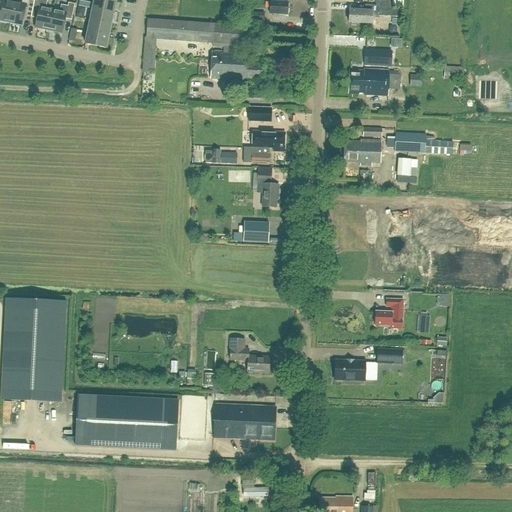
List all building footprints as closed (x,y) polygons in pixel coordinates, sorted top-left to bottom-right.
[(0,0),(0,20),(9,23),(13,3),(5,1),(5,0),(0,0)] [(21,0),(21,4),(13,3),(9,23),(22,25),(24,12),(31,14),(31,12),(34,1),(30,0),(21,0)] [(42,29),(48,31),(53,10),(45,8),(47,0),(34,0),(34,1),(31,12),(37,14),(34,28),(42,30),(42,29)] [(104,0),(94,0),(92,9),(113,14),(115,2),(104,0)] [(270,0),(270,15),(287,15),(288,2),(276,2),(276,0),(270,0)] [(53,10),(48,31),(54,32),(62,34),(65,19),(71,20),(74,4),(68,3),(67,6),(61,5),(60,11),(53,10)] [(392,16),(392,5),(376,5),(375,12),(372,12),(372,11),(349,10),(348,23),(371,24),(372,19),(379,19),(379,16),(392,16)] [(90,21),(110,25),(113,14),(92,9),(90,21)] [(250,27),(147,20),(146,38),(249,46),(250,27)] [(90,21),(87,32),(108,37),(110,25),(90,21)] [(85,44),(105,48),(108,37),(87,32),(85,44)] [(391,52),(364,50),(364,65),(390,67),(391,52)] [(211,79),(231,80),(233,53),(212,52),(211,79)] [(248,54),(233,53),(231,80),(247,81),(247,79),(256,80),(256,78),(264,79),(265,66),(248,65),(248,54)] [(409,62),(408,56),(401,57),(402,64),(409,62)] [(399,71),(364,69),(364,71),(350,70),(348,94),(359,95),(359,93),(365,94),(365,96),(388,97),(388,88),(398,89),(399,71)] [(463,70),(444,69),(443,83),(463,84),(463,70)] [(411,86),(422,86),(422,75),(411,75),(411,86)] [(250,108),(249,122),(271,123),(272,109),(250,108)] [(362,137),(381,138),(382,129),(363,128),(362,137)] [(243,148),(243,163),(252,163),(268,164),(269,148),(273,148),(273,152),(283,153),(284,133),(252,132),(252,148),(243,148)] [(394,152),(452,155),(453,143),(433,142),(434,135),(394,133),(394,152)] [(380,164),(381,142),(367,141),(366,143),(344,142),(343,163),(353,163),(353,164),(360,164),(359,166),(371,167),(371,164),(380,164)] [(205,152),(205,164),(220,164),(220,150),(212,150),(212,152),(205,152)] [(221,154),(221,164),(231,164),(231,154),(221,154)] [(398,159),(397,176),(410,176),(411,159),(398,159)] [(270,185),(271,174),(258,173),(258,180),(263,181),(262,207),(276,208),(277,196),(278,196),(278,185),(270,185)] [(243,242),(267,244),(268,223),(244,222),(243,242)] [(61,403),(66,302),(5,299),(0,400),(61,403)] [(401,329),(402,300),(386,300),(385,307),(392,307),(392,312),(375,312),(374,325),(391,326),(391,329),(401,329)] [(244,350),(244,340),(230,339),(229,348),(230,348),(229,360),(247,361),(247,372),(269,373),(270,357),(248,356),(248,350),(244,350)] [(401,351),(377,350),(377,363),(401,364),(401,351)] [(106,370),(107,362),(97,361),(97,370),(106,370)] [(335,361),(334,380),(364,381),(365,362),(335,361)] [(204,374),(204,386),(212,386),(212,390),(215,390),(216,375),(204,374)] [(175,451),(178,400),(77,395),(75,446),(175,451)] [(274,408),(214,405),(212,438),(273,442),(274,408)] [(489,417),(489,431),(502,430),(502,417),(489,417)] [(72,436),(72,428),(44,427),(44,436),(72,436)] [(254,480),(242,480),(242,486),(243,486),(244,496),(268,496),(268,488),(254,488),(254,480)] [(363,501),(373,502),(374,492),(368,491),(368,494),(364,494),(363,501)] [(335,497),(335,498),(319,498),(318,511),(351,511),(352,497),(335,497)]
